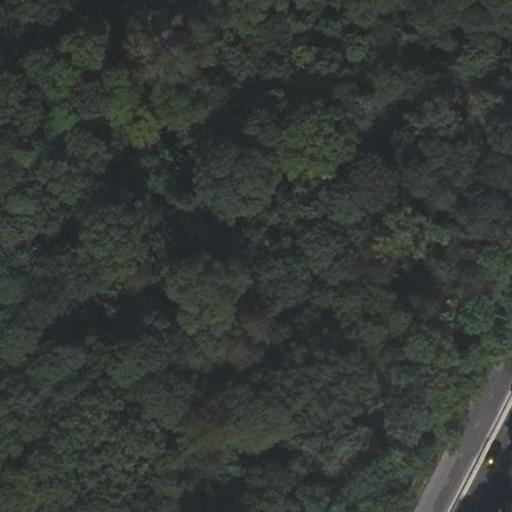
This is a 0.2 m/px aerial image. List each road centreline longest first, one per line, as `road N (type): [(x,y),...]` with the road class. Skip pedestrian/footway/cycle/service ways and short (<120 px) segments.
road 1 (primary): [(511,364),(434,511)]
road 2 (unclassified): [(0,56),(108,0)]
